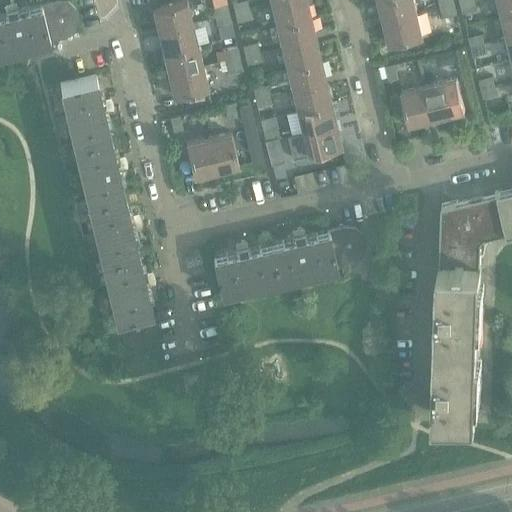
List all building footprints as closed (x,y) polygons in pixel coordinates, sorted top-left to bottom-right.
[(235,13),(249,10),(247,0),(233,3),(235,13)] [(277,26),(311,18),(306,0),(289,0),(272,4),(277,26)] [(418,13),(414,0),(379,0),(385,21),(418,13)] [(438,0),(441,9),(455,5),(453,0),(438,0)] [(511,0),(499,0),(503,16),(511,13),(511,0)] [(56,1),(42,5),(50,41),(65,37),(75,32),(78,21),(76,10),(68,2),(56,1)] [(154,9),(159,31),(192,23),(187,1),(154,9)] [(477,10),(475,1),(461,4),(463,13),(477,10)] [(16,3),(6,6),(5,6),(7,13),(0,15),(0,53),(50,41),(42,5),(18,11),(16,3)] [(215,18),(229,14),(227,5),(213,8),(215,18)] [(443,18),(457,15),(455,5),(441,9),(443,18)] [(237,22),(251,19),(249,10),(235,13),(237,22)] [(385,21),(391,45),(424,37),(418,13),(385,21)] [(509,37),(511,36),(511,13),(503,16),(509,37)] [(232,24),(229,14),(215,18),(217,27),(232,24)] [(316,39),(311,18),(277,26),(283,47),(316,39)] [(197,45),(192,23),(159,31),(164,53),(197,45)] [(471,47),(485,43),(483,34),(469,37),(471,47)] [(288,69),(321,61),(316,39),(283,47),(288,69)] [(245,55),(259,52),(257,43),(243,46),(245,55)] [(488,53),(485,43),(471,47),(473,56),(488,53)] [(164,53),(169,74),(203,66),(197,45),(164,53)] [(225,60),(239,57),(237,47),(223,51),(225,60)] [(461,61),(458,49),(447,52),(449,64),(461,61)] [(247,65),(262,62),(259,52),(245,55),(247,65)] [(242,66),(239,57),(225,60),(228,70),(242,66)] [(326,82),(321,61),(288,69),(293,90),(326,82)] [(399,78),(395,64),(386,67),(389,81),(399,78)] [(208,88),(203,66),(169,74),(175,96),(208,88)] [(96,75),(60,83),(74,143),(110,134),(104,110),(112,108),(110,98),(102,100),(96,75)] [(493,76),(479,80),(481,89),(495,86),(493,76)] [(424,86),(433,119),(455,113),(451,97),(461,94),(457,80),(447,83),(447,80),(424,86)] [(298,111),(331,103),(326,82),(293,90),(298,111)] [(255,98),(270,95),(267,85),(253,89),(255,98)] [(402,91),(410,124),(433,119),(424,86),(402,91)] [(495,86),(481,89),(484,99),(498,95),(495,86)] [(258,108),(272,104),(270,95),(255,98),(258,108)] [(237,117),(234,103),(224,105),(228,119),(237,117)] [(336,124),(331,103),(298,111),(303,132),(336,124)] [(251,106),(239,109),(241,115),(253,112),(251,106)] [(469,126),(481,123),(478,111),(467,114),(469,126)] [(254,118),(253,112),(241,115),(242,121),(254,118)] [(180,116),(170,118),(174,132),(183,130),(180,116)] [(254,118),(242,121),(244,127),(255,125),(254,118)] [(303,132),(309,155),(342,147),(336,124),(303,132)] [(257,131),(255,125),(244,127),(245,133),(257,131)] [(266,141),(280,137),(278,128),(263,131),(266,141)] [(257,131),(245,133),(247,140),(258,137),(257,131)] [(216,171),(239,165),(231,132),(208,138),(216,171)] [(110,134),(74,143),(88,200),(124,192),(118,168),(126,166),(124,156),(116,158),(110,134)] [(260,143),(258,137),(247,140),(248,146),(260,143)] [(268,150),(282,147),(280,137),(266,141),(268,150)] [(208,138),(186,143),(194,176),(216,171),(208,138)] [(260,143),(248,146),(249,152),(261,149),(260,143)] [(263,155),(261,149),(249,152),(251,158),(263,155)] [(251,158),(252,164),(264,161),(263,155),(251,158)] [(511,230),(511,188),(499,191),(442,205),(441,263),(481,264),(482,242),(487,236),(508,231),(511,230)] [(88,200),(102,258),(138,250),(132,226),(140,224),(138,213),(130,215),(124,192),(88,200)] [(361,257),(366,246),(363,235),(355,228),(343,227),(329,230),(338,266),(352,263),(361,257)] [(292,230),(294,238),(271,244),(280,279),(338,266),(329,230),(305,236),(303,228),(292,230)] [(222,293),(280,279),(271,244),(248,249),(246,241),(236,244),(238,252),(213,257),(222,293)] [(144,273),(138,250),(102,258),(116,317),(152,309),(146,284),(154,282),(151,271),(144,273)] [(479,341),(481,264),(441,263),(440,263),(439,293),(438,292),(438,310),(439,310),(438,339),(479,341)] [(373,274),(372,285),(372,286),(382,287),(382,275),(373,274)] [(155,335),(156,323),(152,309),(116,317),(120,332),(126,342),(136,346),(147,343),(155,335)] [(479,341),(438,339),(437,368),(436,368),(435,386),(436,386),(435,416),(476,417),(479,341)]
